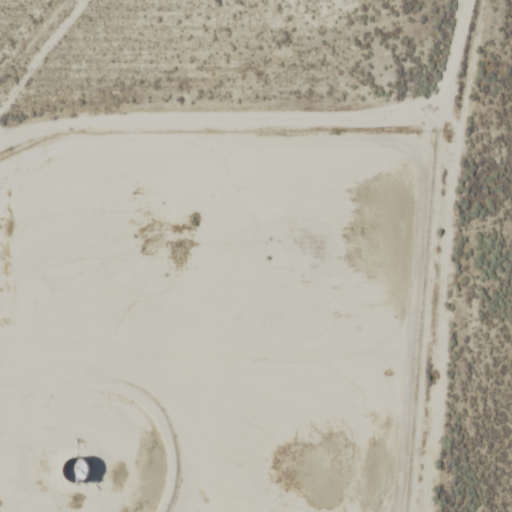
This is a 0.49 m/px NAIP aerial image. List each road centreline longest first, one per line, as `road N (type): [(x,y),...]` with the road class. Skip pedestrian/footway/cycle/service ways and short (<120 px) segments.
road 1 (track): [(426,511),(452,131),(445,91)]
road 2 (residential): [(0,204),(314,152)]
